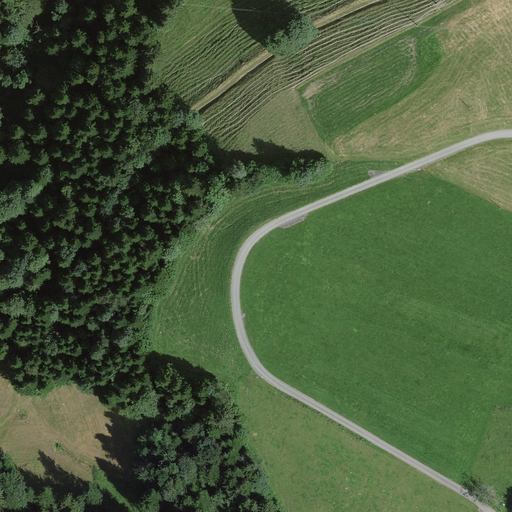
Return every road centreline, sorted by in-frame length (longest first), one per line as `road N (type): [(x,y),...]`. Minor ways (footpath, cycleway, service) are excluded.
road 1 (track): [(489,511),(271,381),(247,351),(235,284),(241,256),(273,226),(486,136),(511,133)]
road 2 (track): [(9,372),(18,312),(162,139),(270,52),(372,0)]
